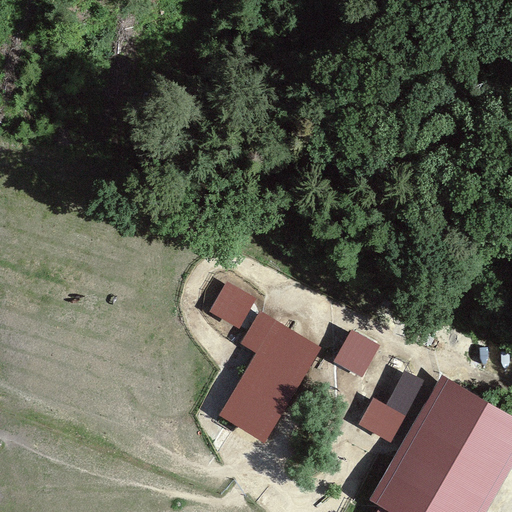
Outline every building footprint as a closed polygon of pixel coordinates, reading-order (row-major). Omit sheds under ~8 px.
[(228,282),(209,315),(239,331),(257,298),(228,282)] [(256,355),(218,419),(265,447),(323,349),(261,313),(241,346),(256,355)] [(352,332),(335,364),(364,379),(381,347),(352,332)] [(486,511),(511,468),(511,429),(450,395),(384,511),(486,511)] [(373,399),(358,426),(390,444),(406,417),(373,399)]
